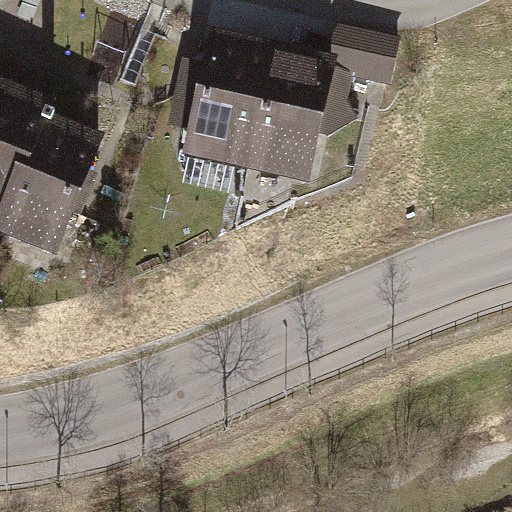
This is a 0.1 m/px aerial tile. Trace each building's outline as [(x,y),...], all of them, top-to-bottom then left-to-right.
[(357,67),(398,65),(396,28),(328,32),(332,99),(358,97),(357,67)] [(259,68),(195,52),(163,177),(228,193),(259,68)] [(324,85),(259,68),(228,193),(292,210),(324,85)] [(0,185),(20,135),(27,116),(0,105),(0,185)] [(83,159),(20,135),(0,185),(0,271),(33,285),(83,159)]
